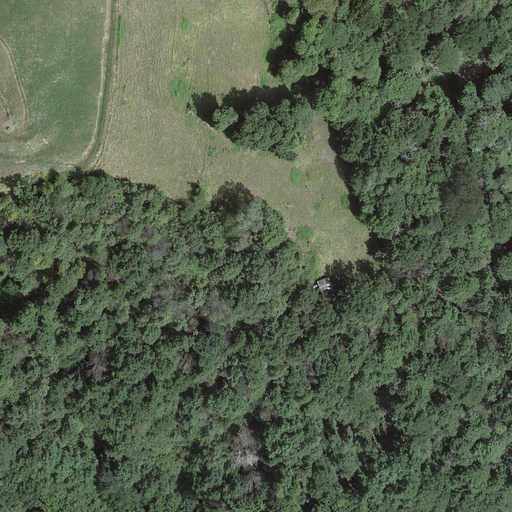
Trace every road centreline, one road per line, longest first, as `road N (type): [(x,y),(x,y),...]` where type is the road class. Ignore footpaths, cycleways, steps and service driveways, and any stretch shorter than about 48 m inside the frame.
road 1 (track): [(0,158),(77,164),(88,156),(109,0)]
road 2 (track): [(0,40),(28,113),(21,132),(0,138)]
